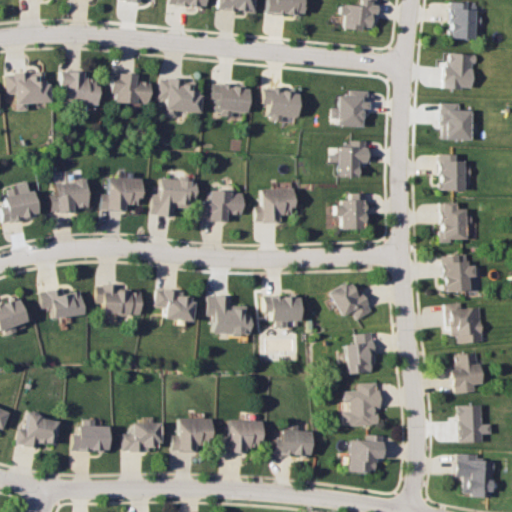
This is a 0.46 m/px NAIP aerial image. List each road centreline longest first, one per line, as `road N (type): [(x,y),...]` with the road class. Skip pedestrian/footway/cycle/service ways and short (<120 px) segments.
road 1 (residential): [(409,511),(417,420),(395,254),(414,0)]
road 2 (residential): [(404,70),(95,36),(0,38)]
road 3 (residential): [(395,254),(214,258),(81,249),(0,268)]
road 4 (residential): [(43,490),(296,496),(409,511)]
